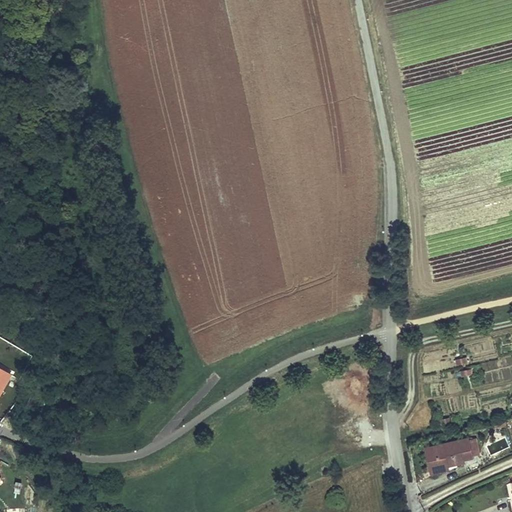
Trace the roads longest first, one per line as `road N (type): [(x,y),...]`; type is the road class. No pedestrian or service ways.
road 1 (unclassified): [(359,0),(388,150),(391,329)]
road 2 (residential): [(391,329),(392,419),(406,511)]
road 3 (track): [(511,323),(419,343),(411,399),(392,419)]
